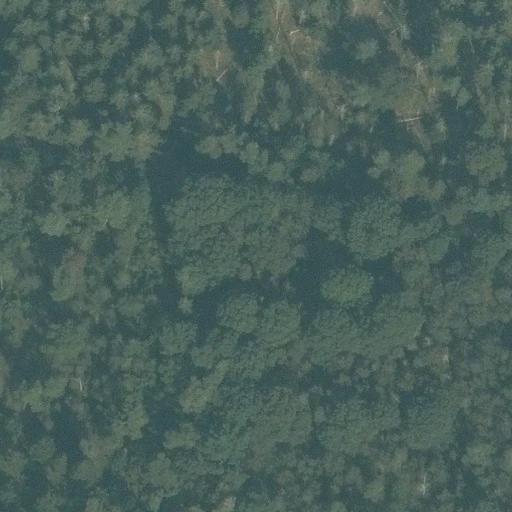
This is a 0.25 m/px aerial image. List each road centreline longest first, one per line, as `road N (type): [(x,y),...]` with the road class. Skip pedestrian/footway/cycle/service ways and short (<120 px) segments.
road 1 (track): [(299,211),(0,154)]
road 2 (track): [(447,241),(299,211)]
